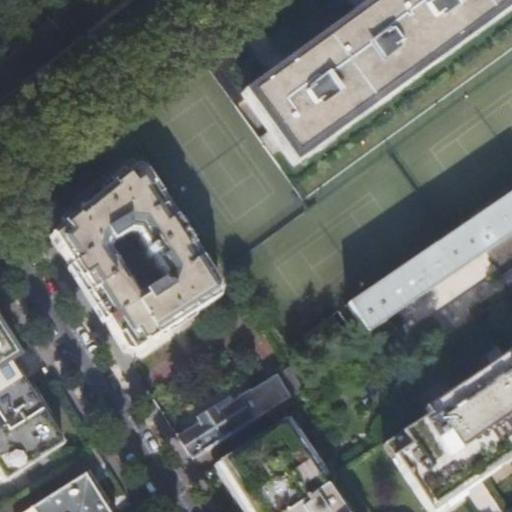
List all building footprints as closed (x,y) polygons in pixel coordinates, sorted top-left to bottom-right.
[(378,0),(342,26),(285,67),(251,91),(295,153),(333,126),(506,2),(509,0),(378,0)] [(76,216),(72,212),(59,223),(62,228),(51,237),(92,301),(125,353),(135,354),(218,299),(220,290),(145,171),(134,169),(125,176),(122,172),(108,183),(111,187),(76,216)] [(352,307),(368,332),(511,234),(511,193),(445,240),(433,249),(352,307)] [(13,355),(7,345),(11,343),(8,337),(3,340),(0,335),(0,474),(4,482),(63,443),(43,413),(22,380),(30,375),(15,353),(13,355)] [(511,359),(426,417),(469,481),(507,455),(511,451),(511,359)] [(304,388),(291,367),(253,391),(252,389),(245,394),(237,399),(238,400),(217,414),(214,410),(207,415),(199,420),(201,424),(179,438),(193,460),(304,388)] [(469,481),(426,417),(391,440),(393,443),(406,463),(397,469),(426,510),(450,493),(469,481)] [(342,511),(322,480),(323,479),(284,420),(219,462),(251,511),(342,511)] [(406,463),(393,443),(384,449),(397,469),(406,463)] [(107,511),(105,508),(109,505),(101,492),(88,473),(26,511),(107,511)]
